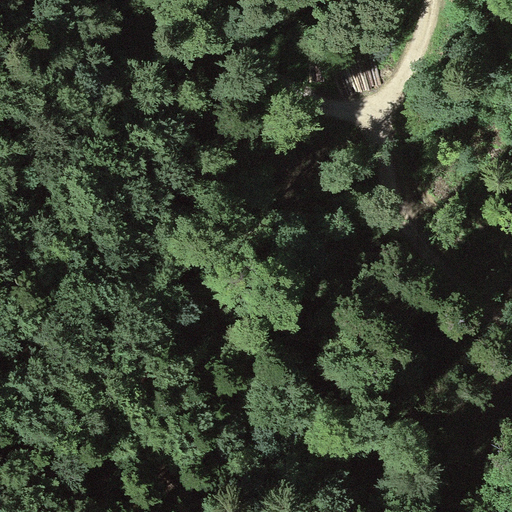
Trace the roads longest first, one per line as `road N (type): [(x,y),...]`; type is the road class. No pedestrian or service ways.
road 1 (track): [(388,105),(435,183),(464,258),(511,313)]
road 2 (track): [(388,105),(340,104),(294,87),(188,0)]
